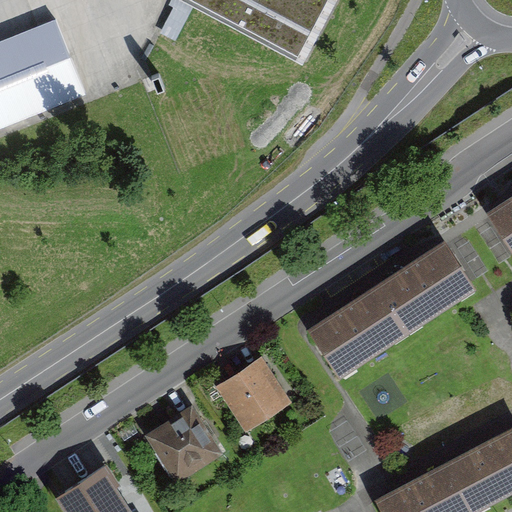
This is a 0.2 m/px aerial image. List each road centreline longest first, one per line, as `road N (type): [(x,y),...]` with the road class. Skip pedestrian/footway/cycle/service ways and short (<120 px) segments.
road 1 (residential): [(0,479),(511,140)]
road 2 (secondary): [(0,399),(219,255),(400,105)]
road 3 (secondary): [(400,105),(502,38)]
